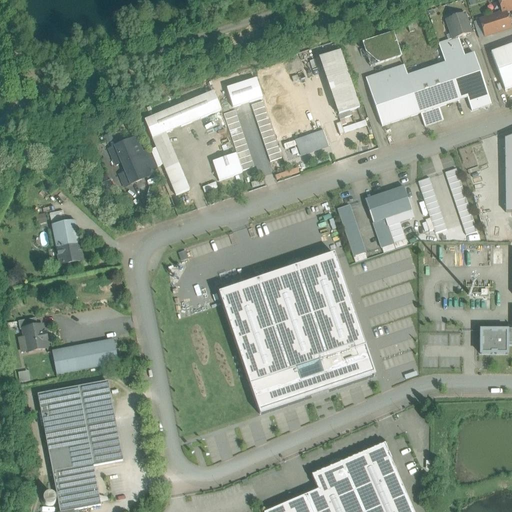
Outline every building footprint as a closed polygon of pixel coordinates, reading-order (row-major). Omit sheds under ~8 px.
[(511,0),(497,0),(502,13),(506,12),(511,10),(511,0)] [(502,13),(479,20),(485,37),(511,29),(506,12),(502,13)] [(464,15),(446,21),(452,39),(453,40),(458,38),(471,34),(464,15)] [(393,34),(363,45),(368,59),(375,66),(401,57),(393,34)] [(464,57),(453,61),(450,50),(461,46),(458,38),(453,40),(452,39),(438,44),(445,64),(458,101),(467,98),(472,112),(491,105),(474,54),(464,57)] [(511,45),(491,54),(505,91),(511,88),(511,45)] [(461,46),(450,50),(453,61),(464,57),(461,46)] [(359,109),(340,52),(319,59),(338,116),(359,109)] [(424,59),(404,65),(407,74),(427,68),(424,59)] [(445,64),(407,76),(420,114),(439,108),(458,101),(445,64)] [(404,66),(375,76),(380,89),(370,92),(382,127),(420,114),(407,76),(404,66)] [(375,76),(365,79),(370,92),(380,89),(375,76)] [(232,109),(262,100),(256,80),(226,90),(232,109)] [(152,140),(165,134),(221,112),(213,93),(144,122),(152,140)] [(264,108),(263,103),(251,107),(253,112),(264,108)] [(264,108),(253,112),(255,118),(266,114),(264,108)] [(439,108),(420,114),(425,128),(444,121),(439,108)] [(226,121),(237,117),(235,112),(224,116),(226,121)] [(268,120),(266,114),(255,118),(257,123),(268,120)] [(228,127),(239,123),(237,117),(226,121),(228,127)] [(270,125),(268,120),(257,123),(259,129),(270,125)] [(229,132),(241,129),(239,123),(228,127),(229,132)] [(272,131),(270,125),(259,129),(261,135),(272,131)] [(231,138),(243,134),(241,129),(229,132),(231,138)] [(274,137),(272,131),(261,135),(263,140),(274,137)] [(323,132),(295,142),(300,155),(312,151),(312,153),(317,151),(316,150),(328,146),(323,132)] [(110,134),(104,137),(107,143),(113,141),(110,134)] [(165,134),(152,140),(156,149),(163,166),(165,171),(178,166),(178,165),(176,166),(164,136),(165,135),(165,134)] [(233,144),(245,140),(243,134),(231,138),(233,144)] [(276,142),(274,137),(263,140),(265,146),(276,142)] [(136,139),(109,150),(116,166),(121,164),(142,155),(136,139)] [(235,149),(246,146),(245,140),(233,144),(235,149)] [(278,148),(276,142),(265,146),(266,152),(278,148)] [(237,155),(248,151),(246,146),(235,149),(237,155)] [(280,153),(278,148),(266,152),(268,157),(280,153)] [(156,149),(151,151),(158,168),(163,166),(156,149)] [(239,161),(250,157),(248,151),(237,155),(239,161)] [(150,152),(142,155),(149,171),(157,168),(150,152)] [(282,159),(280,153),(268,157),(270,163),(282,159)] [(142,155),(121,164),(125,174),(120,176),(125,188),(152,177),(149,171),(142,155)] [(236,155),(213,163),(219,182),(242,175),(236,155)] [(239,161),(241,166),(252,162),(250,157),(239,161)] [(243,172),(254,168),(252,162),(241,166),(243,172)] [(178,166),(165,171),(176,197),(189,191),(178,166)] [(477,233),(456,170),(445,174),(466,237),(477,233)] [(429,179),(418,183),(435,234),(447,230),(429,179)] [(115,192),(111,181),(96,187),(101,198),(115,192)] [(365,201),(373,224),(385,220),(411,211),(404,188),(365,201)] [(345,208),(337,210),(354,258),(366,254),(349,206),(345,208)] [(414,219),(411,211),(385,220),(388,228),(400,224),(414,219)] [(63,212),(50,215),(52,226),(65,224),(63,212)] [(385,220),(373,224),(381,249),(393,245),(388,228),(385,220)] [(52,226),(56,250),(80,245),(75,222),(65,224),(52,226)] [(400,224),(388,228),(394,245),(406,241),(400,224)] [(56,250),(59,267),(83,262),(80,245),(56,250)] [(222,306),(338,267),(334,255),(218,294),(222,306)] [(339,269),(338,267),(222,306),(250,386),(365,348),(339,269)] [(36,319),(18,323),(20,331),(23,331),(22,330),(37,327),(36,319)] [(37,327),(22,330),(23,331),(24,339),(21,339),(21,340),(19,340),(20,347),(25,346),(25,347),(26,347),(27,354),(47,350),(45,341),(47,341),(45,334),(44,335),(42,326),(37,327)] [(507,331),(495,331),(495,333),(492,333),(492,331),(480,331),(480,334),(480,341),(481,341),(481,345),(480,346),(480,355),(492,355),(492,354),(495,354),(495,355),(507,355),(507,346),(511,345),(511,331),(507,331)] [(114,341),(52,353),(56,376),(118,364),(114,341)] [(365,348),(250,386),(259,413),(260,416),(375,377),(365,348)] [(19,383),(30,382),(28,372),(18,373),(19,383)] [(107,383),(38,396),(59,511),(71,511),(74,511),(101,506),(93,467),(123,462),(115,423),(114,415),(110,397),(107,383)] [(318,491),(269,511),(412,511),(391,461),(391,460),(389,454),(388,454),(387,451),(385,445),(383,445),(383,446),(380,447),(378,448),(375,449),(373,450),(368,452),(367,452),(366,453),(363,454),(362,455),(359,456),(357,456),(357,457),(355,458),(354,458),(351,459),(352,459),(349,461),(349,460),(347,461),(342,464),(342,463),(339,464),(339,465),(332,468),(331,468),(329,469),(324,471),(320,473),(317,474),(316,474),(316,475),(313,476),(311,476),(314,483),(315,483),(316,487),(317,489),(318,491)] [(55,504),(56,501),(55,499),(54,497),(52,496),(49,495),(47,495),(45,497),(44,499),(43,501),(44,504),(45,506),(47,507),(49,507),(52,507),(54,506),(55,504)]
